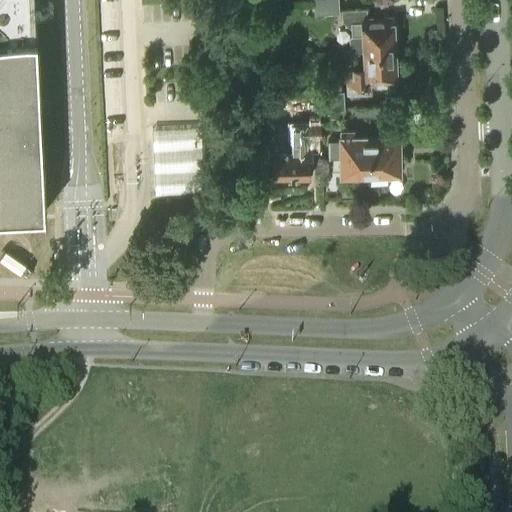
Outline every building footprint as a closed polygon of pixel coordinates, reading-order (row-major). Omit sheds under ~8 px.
[(0,0),(0,212),(44,210),(33,0),(0,0)] [(338,10),(337,0),(314,0),(315,12),(338,10)] [(350,51),(392,49),(390,16),(365,18),(364,8),(339,9),(339,20),(351,27),(351,35),(349,36),(350,51)] [(394,80),(392,49),(350,51),(350,53),(364,52),(365,66),(352,66),(353,73),(348,74),(349,91),(369,90),(369,81),(394,80)] [(343,90),(320,91),(321,107),(344,107),(343,90)] [(370,105),(357,106),(357,115),(370,114),(370,105)] [(370,105),(370,114),(382,113),(382,105),(370,105)] [(309,122),(309,135),(320,135),(320,122),(309,122)] [(385,133),(369,133),(370,175),(388,175),(388,170),(398,170),(398,160),(404,160),(404,145),(398,145),(398,129),(385,129),(385,133)] [(354,175),(370,175),(369,133),(353,134),(353,130),(341,130),(341,139),(329,140),(329,157),(341,157),(341,171),(354,170),(354,175)] [(292,149),(274,150),(274,174),(292,174),(292,176),(310,176),(310,139),(292,139),(292,149)] [(324,195),(325,195),(337,195),(337,189),(324,186),(324,195)]
